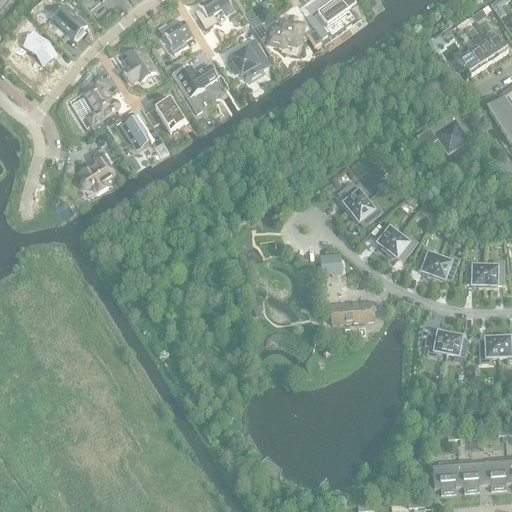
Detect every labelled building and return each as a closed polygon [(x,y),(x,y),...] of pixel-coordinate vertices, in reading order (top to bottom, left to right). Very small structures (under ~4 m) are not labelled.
[(201,11),(195,15),(206,32),(218,25),(213,17),(221,12),(231,6),(226,0),(208,0),(198,6),(201,11)] [(339,0),(318,16),(327,28),(348,13),(347,11),(355,5),(353,0),(340,0),(339,1),(339,0)] [(499,0),(496,3),(490,6),(494,11),(500,20),(506,16),(501,9),(511,2),(509,0),(499,0)] [(52,21),(51,22),(73,42),(86,29),(87,29),(87,28),(65,8),(60,13),(59,12),(58,14),(59,15),(52,21)] [(488,8),(482,12),(485,16),(491,13),(488,8)] [(482,12),(472,18),(475,23),(485,16),(482,12)] [(250,23),(255,30),(266,24),(261,16),(256,19),(250,23)] [(314,18),(308,22),(317,35),(323,30),(314,18)] [(272,29),(269,44),(270,45),(283,48),(284,48),(286,45),(295,47),(297,47),(298,46),(299,44),(303,28),(302,27),(297,25),(296,25),(296,23),(291,21),(290,21),(288,23),(285,23),(282,23),(280,25),(279,29),(274,28),(272,29)] [(468,21),(462,25),(465,29),(471,26),(468,21)] [(165,25),(158,30),(162,37),(165,35),(172,48),(170,49),(174,56),(174,57),(175,56),(188,48),(184,42),(190,38),(187,33),(188,33),(185,27),(184,28),(181,23),(174,28),(175,29),(170,32),(165,25)] [(460,33),(465,29),(462,25),(457,28),(460,33)] [(265,26),(254,33),(262,45),(265,44),(268,31),(265,26)] [(448,30),(442,34),(445,39),(451,35),(448,30)] [(309,37),(311,39),(316,47),(321,44),(320,43),(321,42),(315,33),(309,37)] [(497,34),(486,41),(498,61),(508,54),(503,46),(504,45),(497,34)] [(34,36),(25,47),(35,56),(44,67),(56,59),(48,46),(34,36)] [(433,40),(427,44),(434,55),(440,51),(433,40)] [(486,41),(477,47),(489,67),(498,61),(486,41)] [(233,64),(229,66),(236,76),(239,74),(241,78),(243,77),(246,81),(247,80),(250,85),(249,85),(250,86),(251,85),(263,77),(264,77),(264,76),(262,73),(261,71),(268,66),(256,47),(254,43),(239,53),(231,58),(232,59),(231,60),(233,64)] [(467,52),(468,53),(480,72),(489,67),(477,47),(476,48),(475,46),(467,52)] [(131,68),(123,73),(131,85),(139,80),(141,84),(156,75),(142,52),(127,61),(131,68)] [(471,79),(480,72),(468,53),(456,61),(463,71),(465,70),(471,79)] [(449,63),(442,67),(449,78),(456,74),(449,63)] [(190,68),(176,77),(190,100),(193,98),(205,91),(204,89),(218,80),(210,67),(196,76),(190,68)] [(85,98),(79,101),(89,117),(86,119),(92,128),(116,112),(118,111),(119,109),(118,106),(117,104),(115,103),(113,103),(111,103),(101,88),(103,87),(98,78),(82,94),(85,98)] [(504,101),(488,111),(500,130),(511,148),(511,113),(510,111),(511,109),(511,103),(509,98),(504,101)] [(173,100),(155,111),(157,115),(170,135),(171,134),(171,133),(170,133),(169,131),(176,127),(178,130),(188,124),(173,100)] [(199,108),(194,111),(197,116),(202,113),(199,108)] [(425,151),(440,141),(447,153),(463,143),(467,149),(475,144),(465,128),(463,130),(459,124),(467,118),(461,109),(417,138),(425,151)] [(152,113),(146,116),(153,129),(160,125),(152,113)] [(114,123),(116,126),(124,121),(122,118),(114,123)] [(138,120),(122,130),(137,154),(141,151),(142,153),(154,147),(156,150),(163,145),(156,133),(149,137),(138,120)] [(88,169),(80,174),(84,181),(83,181),(82,183),(81,186),(82,189),(84,190),(87,190),(92,188),(94,188),(98,195),(108,188),(105,183),(115,178),(102,158),(106,156),(102,150),(94,155),(97,160),(94,162),(97,167),(90,172),(88,169)] [(345,212),(349,217),(367,203),(361,196),(365,193),(359,185),(355,188),(352,184),(338,196),(345,204),(343,205),(347,210),(345,212)] [(414,197),(406,203),(413,208),(418,202),(414,197)] [(504,211),(511,205),(511,200),(511,199),(501,206),(504,211)] [(372,210),(367,203),(349,217),(353,222),(355,220),(359,225),(360,224),(364,229),(382,214),(376,207),(372,210)] [(387,223),(374,240),(378,244),(377,246),(382,249),(381,251),(386,255),(400,237),(395,234),(397,231),(387,223)] [(407,243),(400,237),(386,255),(391,259),(392,257),(397,261),(398,260),(403,263),(417,245),(410,239),(407,243)] [(426,279),(432,281),(440,260),(431,257),(433,252),(424,249),(416,271),(422,273),(421,274),(427,276),(426,279)] [(341,256),(320,257),(322,277),(342,276),(341,256)] [(448,263),(440,260),(432,281),(438,283),(439,281),(445,283),(445,281),(451,283),(459,261),(450,258),(448,263)] [(478,291),(484,291),(485,268),(476,268),(476,263),(467,263),(466,286),(472,286),(472,288),(478,288),(478,291)] [(494,269),(485,268),(484,291),(491,291),(491,288),(497,289),(497,287),(503,287),(504,264),(494,264),(494,269)] [(344,286),(328,287),(329,295),(345,294),(344,286)] [(260,301),(253,302),(255,319),(262,318),(261,312),(260,301)] [(331,327),(374,324),(372,304),(330,307),(331,327)] [(423,332),(421,340),(426,341),(425,348),(429,349),(427,358),(436,360),(437,355),(446,356),(450,334),(444,333),(444,335),(438,334),(437,336),(431,335),(428,334),(428,333),(423,332)] [(457,336),(450,334),(446,356),(455,358),(454,363),(463,365),(468,342),(462,341),(462,339),(456,338),(457,336)] [(504,337),(498,338),(498,360),(507,360),(508,365),(511,364),(511,341),(510,341),(510,340),(504,340),(504,337)] [(490,360),(498,360),(498,338),(491,338),(491,340),(485,341),(485,342),(479,343),(480,366),(490,366),(490,360)] [(483,475),(484,488),(490,488),(491,493),(506,492),(505,487),(509,487),(507,460),(488,461),(488,466),(482,466),(483,475)] [(476,462),(457,463),(459,490),(463,490),(464,495),(479,494),(478,489),(484,488),(483,475),(482,466),(476,466),(476,462)] [(459,490),(457,463),(438,465),(438,469),(432,470),(432,479),(433,492),(440,492),(440,497),(455,496),(455,491),(459,490)]
